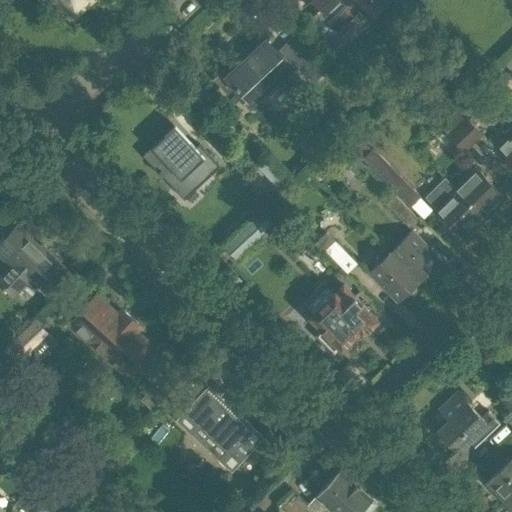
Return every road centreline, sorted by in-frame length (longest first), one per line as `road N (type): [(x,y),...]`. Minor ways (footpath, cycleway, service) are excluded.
road 1 (residential): [(345,423),(36,131)]
road 2 (residential): [(345,423),(511,259)]
road 3 (residential): [(36,131),(176,0)]
road 4 (residential): [(442,511),(345,423)]
